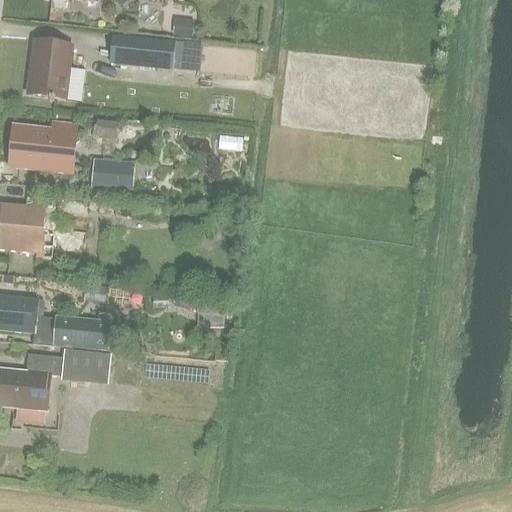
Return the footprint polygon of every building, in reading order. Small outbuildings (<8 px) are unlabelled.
[(180,22),(178,38),(191,39),(193,23),(180,22)] [(199,74),(202,48),(113,39),(110,67),(173,73),(173,72),(199,75),(199,74)] [(34,44),(32,63),(39,64),(34,102),(66,106),(82,108),(86,72),(70,71),(73,49),(34,44)] [(98,135),(120,139),(122,123),(100,119),(98,135)] [(13,129),(10,165),(22,167),(21,172),(72,177),(77,128),(53,126),(52,133),(13,129)] [(137,190),(137,161),(94,161),(94,190),(137,190)] [(60,241),(63,203),(27,199),(26,210),(0,207),(0,252),(37,255),(36,262),(83,266),(84,256),(67,255),(68,242),(60,241)] [(4,279),(3,287),(13,288),(13,279),(4,279)] [(87,290),(85,304),(107,307),(109,292),(87,290)] [(56,323),(39,321),(37,321),(38,303),(0,299),(0,333),(35,337),(34,349),(55,351),(56,348),(107,353),(109,326),(56,322),(56,323)] [(200,327),(226,328),(226,309),(201,309),(200,327)] [(176,347),(193,339),(186,325),(169,332),(176,347)] [(0,409),(45,414),(48,378),(62,380),(61,384),(108,388),(111,357),(64,352),(63,362),(28,358),(27,376),(0,373),(0,409)]
